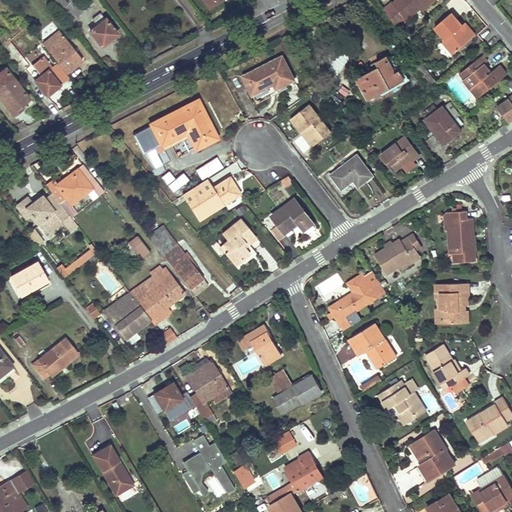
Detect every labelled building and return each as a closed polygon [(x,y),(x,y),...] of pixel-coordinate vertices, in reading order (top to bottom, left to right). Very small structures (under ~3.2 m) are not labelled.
[(82,12),(77,6),(72,0),(71,0),(67,3),(64,0),(50,0),(68,22),(82,12)] [(201,0),(208,9),(220,0),(201,0)] [(397,28),(405,20),(418,9),(428,0),(395,0),(392,3),(391,3),(383,9),(397,28)] [(428,0),(418,9),(421,12),(434,0),(428,0)] [(96,25),(105,18),(101,13),(92,21),(96,25)] [(467,34),(463,29),(461,31),(459,28),(462,26),(462,25),(451,13),(434,27),(445,40),(442,42),(452,54),(471,38),(467,34)] [(100,46),(116,33),(105,18),(96,25),(89,31),(100,46)] [(463,29),(471,38),(474,36),(464,23),(462,25),(462,26),(459,28),(461,31),(463,29)] [(40,40),(53,56),(65,72),(81,59),(56,28),(40,40)] [(0,48),(14,66),(20,62),(26,57),(13,40),(5,30),(0,33),(0,48)] [(60,84),(54,77),(48,70),(52,67),(43,56),(32,65),(40,76),(34,80),(46,95),(60,84)] [(394,72),(389,64),(385,56),(375,62),(378,67),(356,79),(368,100),(403,81),(397,70),(394,72)] [(462,80),(476,98),(484,91),(483,89),(488,85),(490,87),(504,76),(497,67),(490,73),(487,76),(485,73),(488,71),(483,64),(486,61),(482,56),(466,68),(470,74),(462,80)] [(275,89),(284,84),(293,80),(282,58),(243,78),(252,96),(273,85),(275,89)] [(420,78),(429,90),(437,84),(428,72),(422,64),(414,70),(420,78)] [(506,74),(499,65),(497,67),(504,76),(506,74)] [(21,105),(25,102),(29,99),(4,66),(0,69),(0,97),(13,115),(22,107),(21,105)] [(236,77),(231,79),(237,90),(242,88),(236,77)] [(502,96),(511,87),(511,82),(499,92),(502,96)] [(511,87),(502,96),(506,101),(508,99),(511,103),(511,87)] [(195,149),(205,144),(216,139),(197,101),(150,124),(151,126),(135,134),(144,153),(161,145),(162,149),(188,136),(195,149)] [(311,147),(321,139),(330,132),(308,105),(290,119),(311,147)] [(442,144),(451,138),(459,132),(441,107),(424,120),(442,144)] [(411,162),(415,159),(418,156),(410,145),(407,146),(401,138),(380,155),(388,165),(390,164),(394,170),(409,159),(411,162)] [(357,187),(364,181),(372,176),(356,156),(330,176),(341,190),(352,181),(357,187)] [(196,170),(202,179),(223,167),(218,158),(196,170)] [(64,197),(59,202),(66,212),(71,217),(76,213),(70,205),(86,193),(92,201),(103,192),(89,173),(82,165),(77,169),(55,185),(64,197)] [(173,193),(190,180),(184,173),(175,180),(169,172),(161,178),(173,193)] [(229,177),(220,183),(211,188),(206,179),(181,195),(197,220),(239,193),(229,177)] [(64,197),(55,185),(51,180),(46,185),(51,193),(59,202),(64,197)] [(155,191),(143,200),(156,215),(168,206),(155,191)] [(66,212),(59,202),(51,193),(44,198),(42,196),(31,203),(28,198),(22,202),(31,214),(42,230),(58,218),(66,212)] [(313,222),(294,198),(273,215),(279,222),(286,231),(298,222),(303,229),(313,222)] [(24,220),(31,214),(22,202),(15,207),(24,220)] [(474,251),(474,243),(473,235),(472,235),(471,218),(465,218),(465,211),(462,211),(461,205),(456,206),(457,211),(446,212),(443,214),(444,229),(447,228),(449,254),(453,253),(453,263),(474,261),(474,251)] [(64,225),(58,218),(42,230),(48,237),(64,225)] [(224,253),(229,259),(234,265),(249,253),(244,247),(255,238),(240,219),(221,234),(227,241),(222,244),(227,250),(224,253)] [(287,233),(286,231),(279,222),(272,228),(280,239),(287,233)] [(189,288),(196,283),(203,278),(196,268),(184,253),(177,244),(164,226),(149,237),(162,256),(189,288)] [(33,229),(27,233),(38,247),(44,244),(33,229)] [(399,266),(400,268),(401,270),(420,258),(416,251),(422,248),(413,235),(407,238),(401,242),(400,239),(374,256),(386,274),(399,266)] [(141,259),(145,256),(149,252),(140,241),(137,236),(129,243),(132,247),(141,259)] [(60,265),(55,269),(62,279),(88,259),(97,252),(91,244),(88,246),(90,249),(64,270),(60,265)] [(227,250),(222,244),(219,247),(224,253),(227,250)] [(97,252),(88,259),(91,263),(100,256),(97,252)] [(198,267),(186,252),(184,253),(196,268),(198,267)] [(112,261),(107,265),(111,270),(116,266),(112,261)] [(29,293),(38,288),(47,283),(36,262),(10,276),(20,295),(28,291),(29,293)] [(184,292),(175,280),(165,267),(162,269),(159,266),(150,272),(153,276),(129,293),(149,319),(154,315),(158,321),(170,311),(166,306),(184,292)] [(353,293),(329,308),(338,322),(346,317),(385,292),(374,274),(365,280),(350,289),(353,293)] [(362,275),(347,284),(350,289),(365,280),(362,275)] [(195,296),(208,285),(203,278),(196,283),(189,288),(195,296)] [(467,310),(466,310),(464,310),(464,305),(466,305),(466,298),(467,298),(467,284),(434,284),(434,299),(437,299),(438,309),(435,309),(436,323),(467,323),(467,310)] [(149,319),(129,293),(103,311),(124,338),(149,319)] [(92,317),(96,315),(99,312),(91,302),(85,307),(92,317)] [(154,315),(149,319),(153,325),(158,321),(154,315)] [(346,317),(338,322),(344,330),(351,326),(346,317)] [(366,351),(371,360),(377,368),(395,356),(374,323),(350,338),(360,354),(366,351)] [(271,339),(272,339),(273,338),(264,324),(253,331),(257,338),(252,341),(265,364),(280,356),(271,339)] [(168,341),(171,338),(174,336),(168,328),(162,333),(168,341)] [(62,366),(70,360),(77,354),(64,338),(31,363),(43,378),(60,364),(62,366)] [(360,354),(350,338),(346,341),(356,357),(360,354)] [(443,382),(447,389),(452,386),(456,393),(469,385),(464,378),(469,376),(464,368),(462,370),(455,358),(451,361),(442,345),(425,355),(435,371),(432,372),(439,384),(443,382)] [(0,374),(11,365),(0,352),(0,374)] [(205,359),(191,367),(193,371),(207,363),(205,359)] [(211,413),(203,401),(211,396),(227,387),(211,360),(207,363),(193,371),(186,375),(197,393),(190,397),(200,415),(202,419),(211,413)] [(292,387),(287,378),(282,369),(271,376),(273,379),(270,381),(278,394),(272,398),(282,414),(301,403),(303,404),(315,397),(317,400),(320,398),(319,395),(321,394),(310,376),(292,387)] [(365,391),(381,380),(378,375),(362,386),(365,391)] [(410,379),(402,384),(409,395),(413,393),(418,390),(410,379)] [(387,410),(391,407),(395,405),(407,424),(425,412),(413,393),(409,395),(402,384),(400,381),(378,395),(387,410)] [(153,394),(163,410),(166,409),(170,414),(185,405),(181,400),(181,399),(171,383),(153,394)] [(215,402),(230,393),(227,387),(211,396),(215,402)] [(511,416),(511,413),(508,407),(503,398),(494,403),(495,405),(466,422),(479,442),(508,425),(505,420),(511,416)] [(391,407),(387,410),(392,417),(397,414),(404,426),(407,424),(395,405),(391,407)] [(296,443),(288,430),(270,441),(273,446),(278,454),(296,443)] [(428,480),(441,472),(453,464),(444,450),(445,449),(433,430),(410,445),(421,463),(419,465),(428,480)] [(209,445),(203,435),(193,441),(200,452),(182,463),(187,470),(182,474),(193,493),(202,486),(198,479),(202,469),(210,464),(226,493),(234,488),(220,464),(225,462),(214,442),(209,445)] [(133,484),(109,444),(91,455),(115,495),(133,484)] [(237,468),(243,464),(236,452),(230,455),(237,468)] [(302,465),(289,473),(300,492),(320,480),(313,467),(317,465),(310,453),(299,459),(300,460),(302,465)] [(302,465),(300,460),(286,469),(285,470),(287,474),(289,473),(302,465)] [(243,464),(246,469),(251,466),(248,461),(243,464)] [(242,488),(253,482),(246,469),(243,464),(237,468),(232,471),(242,488)] [(324,477),(317,465),(313,467),(320,480),(324,477)] [(18,493),(34,484),(27,470),(10,480),(18,493)] [(293,484),(287,488),(291,495),(297,491),(298,492),(300,492),(289,473),(287,474),(293,484)] [(414,488),(410,475),(398,479),(402,492),(414,488)] [(482,511),(493,511),(500,508),(511,500),(511,492),(502,476),(471,495),(482,511)] [(10,480),(0,486),(0,511),(16,511),(17,511),(9,499),(18,493),(10,480)] [(287,488),(265,500),(269,507),(291,495),(287,488)] [(25,507),(18,493),(9,499),(17,511),(25,507)] [(459,511),(448,493),(426,506),(429,511),(459,511)] [(272,511),(300,511),(291,495),(269,507),(272,511)]
